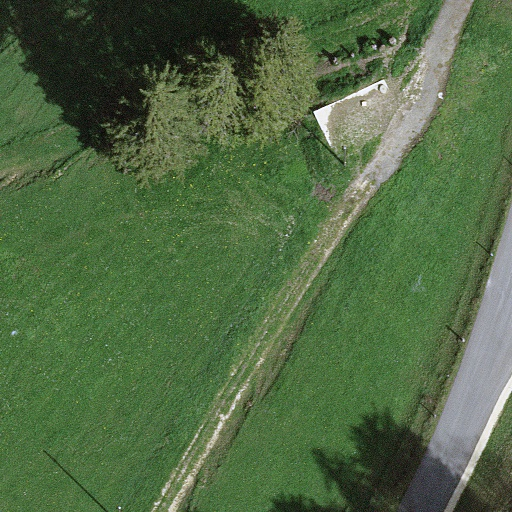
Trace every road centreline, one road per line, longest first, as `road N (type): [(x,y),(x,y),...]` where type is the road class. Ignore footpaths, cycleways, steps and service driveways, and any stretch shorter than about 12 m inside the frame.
road 1 (track): [(466,0),(159,511)]
road 2 (track): [(0,159),(412,0)]
road 3 (tertiary): [(419,511),(511,281)]
